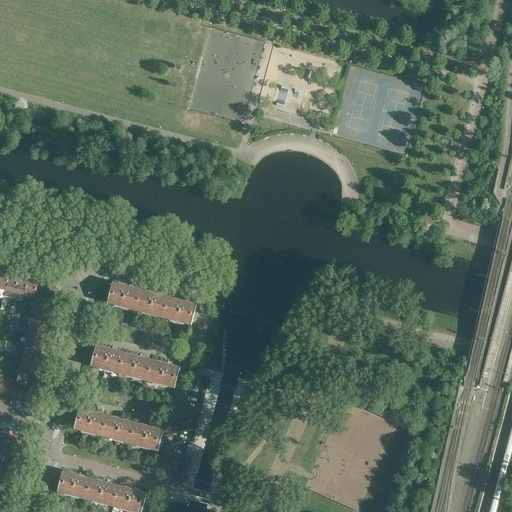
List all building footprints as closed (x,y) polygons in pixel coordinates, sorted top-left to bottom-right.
[(0,289),(6,291),(10,275),(0,272),(0,273),(0,289)] [(15,293),(19,277),(10,275),(6,291),(6,292),(9,293),(9,292),(15,293)] [(25,296),(29,280),(19,277),(15,293),(16,293),(15,294),(19,295),(19,294),(25,296)] [(34,298),(38,282),(29,280),(25,296),(25,297),(28,298),(28,297),(34,298)] [(47,295),(50,285),(38,282),(34,298),(38,299),(38,298),(45,300),(46,295),(47,295)] [(136,311),(140,292),(129,289),(129,288),(125,287),(125,288),(112,284),(111,288),(108,288),(106,298),(108,300),(107,303),(136,311)] [(163,318),(168,299),(156,296),(157,295),(152,294),(152,295),(140,292),(136,311),(163,318)] [(52,311),(54,302),(45,300),(38,298),(38,299),(36,307),(52,311)] [(195,322),(198,312),(195,310),(196,307),(184,303),(180,302),(168,299),(163,318),(191,326),(192,322),(195,322)] [(49,321),(52,311),(36,307),(35,309),(34,308),(33,311),(34,311),(33,317),(49,321)] [(47,330),(49,321),(33,317),(32,317),(31,320),(32,321),(30,326),(47,330)] [(44,340),(47,330),(30,326),(30,327),(29,327),(29,330),(28,335),(44,340)] [(42,349),(44,340),(28,335),(28,336),(27,336),(26,339),(27,340),(25,345),(42,349)] [(39,359),(42,349),(25,345),(25,346),(24,345),(23,349),(24,349),(23,354),(39,359)] [(119,374),(124,355),(112,352),(112,351),(108,350),(108,351),(96,347),(95,351),(92,351),(89,361),(92,363),(91,366),(119,374)] [(37,368),(39,359),(23,354),(23,355),(22,355),(21,358),(22,358),(20,364),(37,368)] [(147,381),(152,362),(140,359),(140,358),(136,357),(136,358),(124,355),(119,374),(147,381)] [(179,385),(181,375),(179,373),(180,370),(167,366),(168,365),(163,364),(163,365),(152,362),(147,381),(175,388),(176,385),(179,385)] [(34,378),(37,368),(20,364),(20,365),(19,364),(18,368),(19,368),(18,373),(34,378)] [(31,388),(34,378),(18,373),(18,374),(17,374),(16,377),(17,377),(15,383),(15,384),(19,385),(29,388),(31,388)] [(10,396),(13,383),(7,381),(4,394),(10,396)] [(16,397),(19,385),(15,384),(15,383),(13,383),(10,396),(16,397)] [(29,398),(30,392),(28,391),(29,388),(19,385),(16,397),(23,399),(22,402),(30,404),(32,398),(29,398)] [(102,437),(107,418),(95,415),(96,414),(91,413),(79,410),(78,414),(75,414),(72,424),(75,425),(74,429),(102,437)] [(130,444),(135,425),(123,422),(123,421),(119,420),(119,421),(107,418),(102,437),(130,444)] [(162,448),(165,437),(162,436),(163,432),(151,429),(151,428),(147,427),(147,428),(135,425),(130,444),(158,451),(159,448),(162,448)] [(16,444),(19,435),(3,430),(3,431),(2,431),(1,435),(2,435),(0,440),(16,444)] [(0,450),(14,454),(16,444),(0,440),(0,441),(0,440),(0,450)] [(0,460),(11,463),(14,454),(0,450),(0,460)] [(186,477),(191,459),(183,457),(178,475),(186,477)] [(0,470),(9,473),(11,463),(0,460),(0,470)] [(6,483),(9,473),(0,470),(0,481),(6,483)] [(86,499),(91,480),(79,477),(75,475),(75,476),(63,473),(62,477),(59,477),(56,487),(58,488),(57,492),(86,499)] [(186,477),(178,475),(177,481),(185,483),(186,477)] [(113,507),(118,488),(107,485),(107,484),(103,483),(102,484),(91,480),(86,499),(113,507)] [(145,511),(148,500),(145,499),(146,495),(134,492),(134,491),(130,490),(130,491),(118,488),(113,507),(133,511),(142,511),(142,510),(145,511)]
